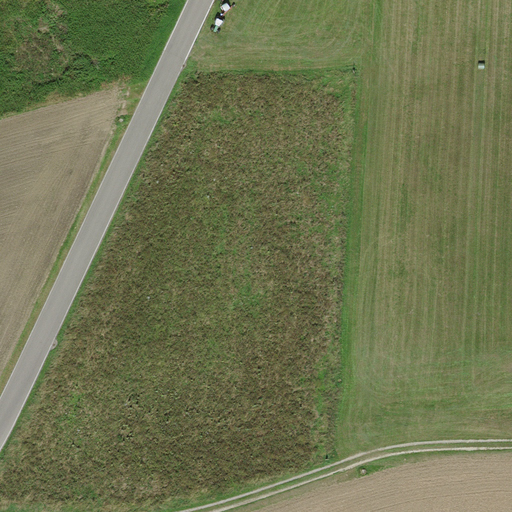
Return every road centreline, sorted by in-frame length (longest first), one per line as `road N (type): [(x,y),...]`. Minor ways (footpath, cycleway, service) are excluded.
road 1 (unclassified): [(0,434),(204,0)]
road 2 (track): [(194,511),(395,454),(511,450)]
